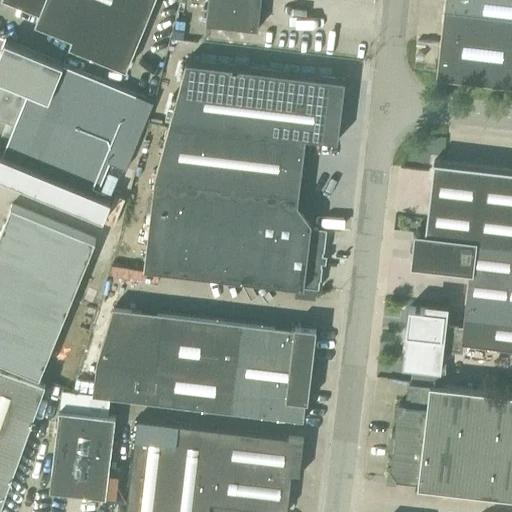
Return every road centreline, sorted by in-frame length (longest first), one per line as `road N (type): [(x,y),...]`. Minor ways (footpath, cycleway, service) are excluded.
road 1 (unclassified): [(337,511),(381,103)]
road 2 (unclassified): [(381,103),(511,119)]
